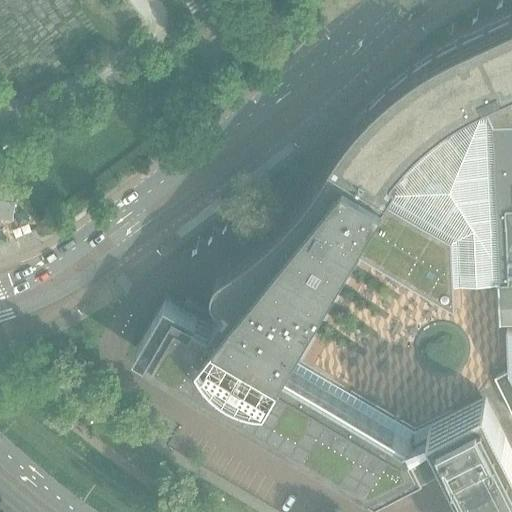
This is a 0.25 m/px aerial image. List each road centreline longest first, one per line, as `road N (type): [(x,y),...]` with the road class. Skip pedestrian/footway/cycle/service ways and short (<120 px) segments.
road 1 (secondary): [(0,317),(69,287),(308,113),(384,29)]
road 2 (secondary): [(371,12),(131,208),(46,269),(0,288)]
